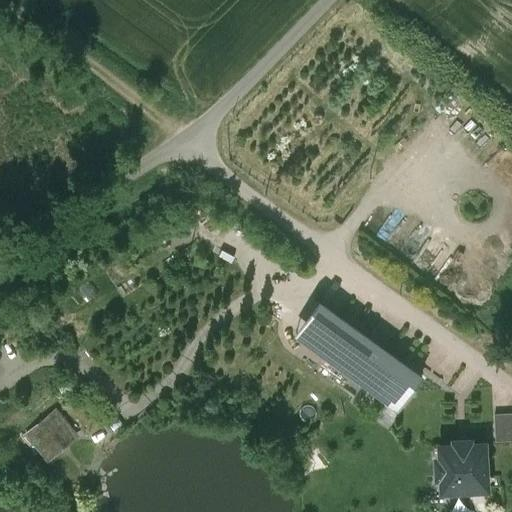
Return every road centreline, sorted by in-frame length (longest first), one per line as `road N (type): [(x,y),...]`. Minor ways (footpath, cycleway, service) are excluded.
road 1 (unclassified): [(177,142),(511,386)]
road 2 (track): [(0,11),(177,142)]
road 3 (unclassified): [(177,142),(0,260)]
road 4 (unclassified): [(326,0),(177,142)]
